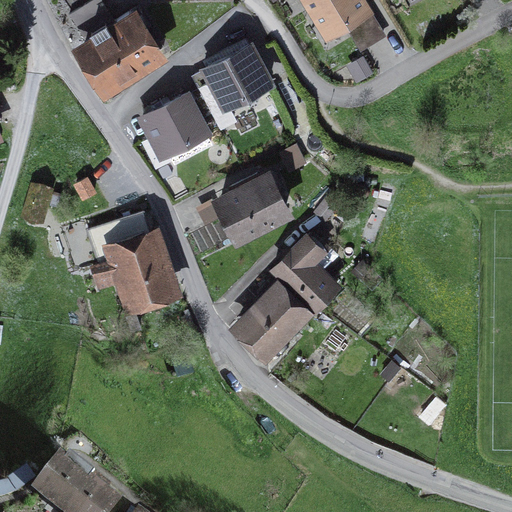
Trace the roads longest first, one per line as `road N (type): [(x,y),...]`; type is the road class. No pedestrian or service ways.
road 1 (unclassified): [(26,0),(45,43),(143,174),(206,321),(248,376),(367,454),(511,506)]
road 2 (residential): [(250,0),(311,83),(343,97),(365,94),(511,15)]
